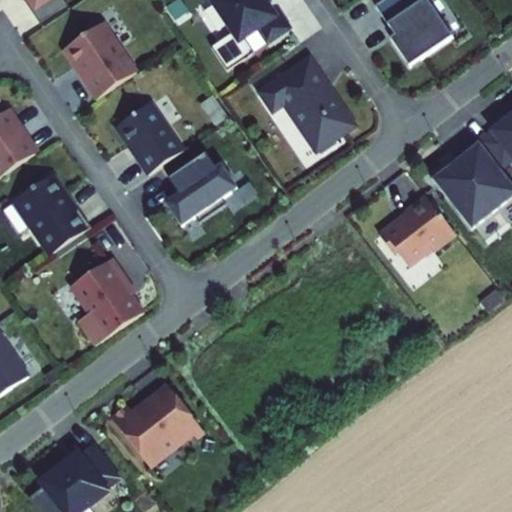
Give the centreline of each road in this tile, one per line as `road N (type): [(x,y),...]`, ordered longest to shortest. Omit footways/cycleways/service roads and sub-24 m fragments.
road 1 (residential): [(0,29),(187,303)]
road 2 (residential): [(187,303),(406,130)]
road 3 (residential): [(0,449),(187,303)]
road 4 (residential): [(318,0),(406,130)]
road 5 (residential): [(406,130),(511,48)]
